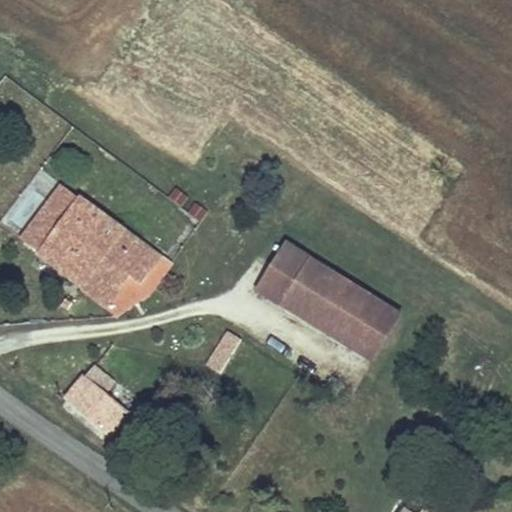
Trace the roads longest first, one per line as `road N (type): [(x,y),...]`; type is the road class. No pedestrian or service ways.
road 1 (unknown): [(0,337),(241,298),(270,303),(313,328)]
road 2 (unclassified): [(164,511),(0,397)]
